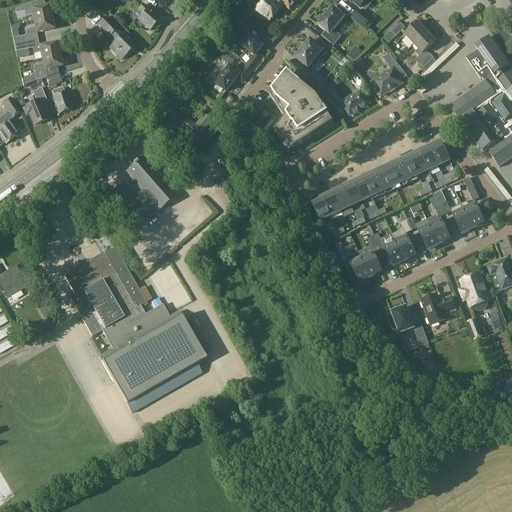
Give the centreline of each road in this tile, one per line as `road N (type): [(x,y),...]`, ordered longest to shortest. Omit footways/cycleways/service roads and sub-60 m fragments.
road 1 (residential): [(286,172),(412,94),(508,215),(503,233),(355,305)]
road 2 (residential): [(511,410),(413,374),(355,305)]
road 3 (secondary): [(0,195),(121,98)]
road 4 (residential): [(355,305),(286,172)]
road 5 (residential): [(229,118),(317,0)]
